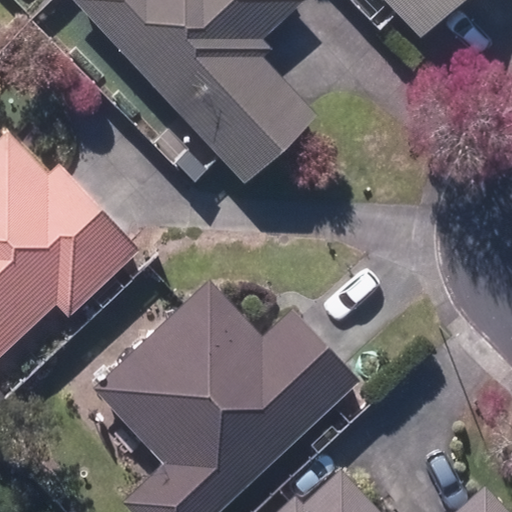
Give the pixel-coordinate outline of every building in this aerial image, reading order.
[(68,0),(68,1),(243,186),(315,119),(279,79),(262,60),(270,52),(261,43),(306,0),(305,0),(68,0)] [(379,0),(419,41),(461,0),(379,0)] [(0,358),(53,308),(67,322),(140,254),(57,166),(46,175),(6,135),(0,140),(0,358)] [(122,503),(130,511),(220,511),(360,385),(319,341),(291,311),(261,339),(208,281),(90,390),(161,467),(122,503)] [(507,511),(483,486),(454,511),(395,511),(394,511),(393,511),(375,511),(338,472),(301,506),(292,497),(276,511),(507,511)]
